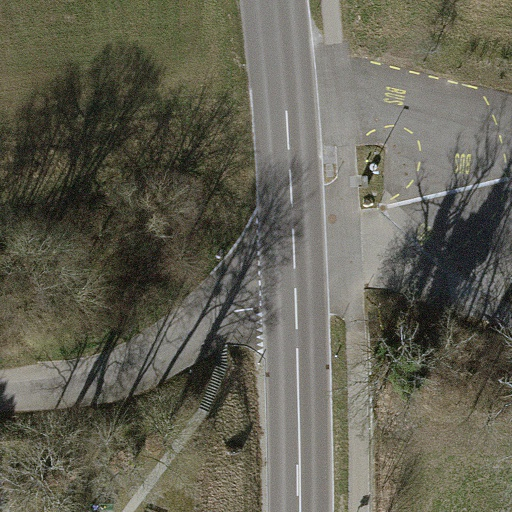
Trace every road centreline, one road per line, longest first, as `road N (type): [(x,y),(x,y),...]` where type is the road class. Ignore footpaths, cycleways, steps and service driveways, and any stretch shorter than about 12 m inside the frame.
road 1 (track): [(511,319),(468,306),(382,261),(298,262),(260,274),(158,354),(0,393)]
road 2 (secondary): [(304,511),(298,241),(275,0)]
